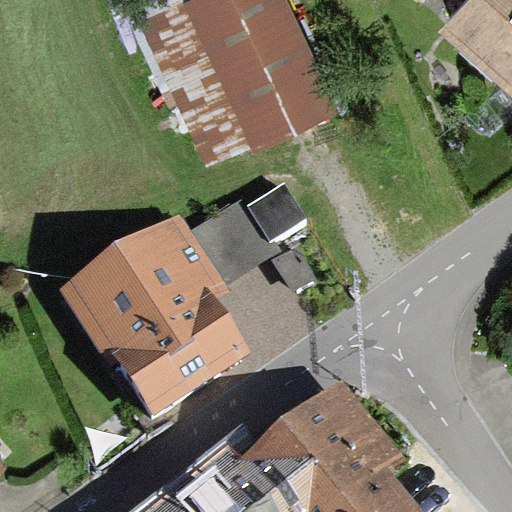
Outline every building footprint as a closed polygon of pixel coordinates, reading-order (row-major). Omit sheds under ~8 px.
[(207,166),(336,109),(287,0),(156,0),(137,9),(207,166)] [(511,0),(466,0),(439,30),(511,95),(511,0)] [(250,210),(271,246),(278,242),(310,222),(288,186),(250,210)] [(243,198),(194,228),(227,284),(283,251),(278,242),(271,246),(250,210),(243,198)] [(64,291),(100,349),(111,342),(154,410),(250,351),(217,297),(231,288),(227,284),(194,228),(186,215),(64,291)] [(296,246),(272,262),(292,293),(317,277),(296,246)] [(233,439),(144,511),(425,511),(394,473),(411,459),(343,375),(246,455),(233,439)] [(0,483),(4,480),(2,478),(12,469),(0,455),(0,483)]
